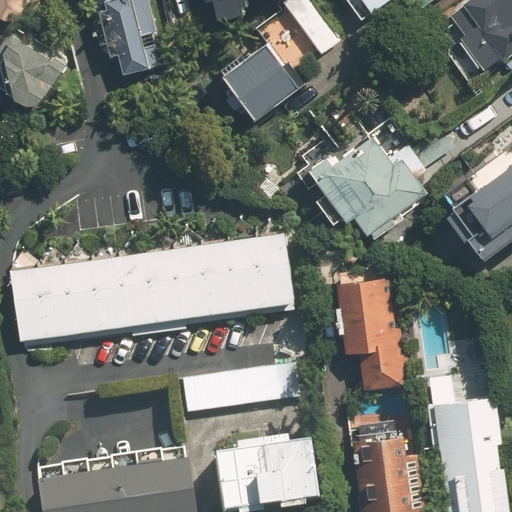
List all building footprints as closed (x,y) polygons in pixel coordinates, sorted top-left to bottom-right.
[(22,20),(35,0),(0,0),(0,13),(0,15),(12,20),(22,20)] [(164,62),(148,0),(120,0),(108,3),(110,9),(102,11),(113,57),(122,55),(127,74),(151,68),(151,66),(164,62)] [(218,0),(223,20),(248,14),(247,7),(252,6),(250,0),(218,0)] [(321,52),(338,39),(309,0),(294,0),(287,5),(321,52)] [(348,0),(362,18),(373,9),(375,12),(391,0),(420,0),(426,7),(435,0),(348,0)] [(511,0),(470,0),(452,13),(467,34),(463,37),(486,69),(503,57),(505,59),(511,53),(511,0)] [(42,106),(73,62),(17,26),(0,54),(0,72),(4,87),(20,96),(21,100),(33,106),(42,106)] [(303,88),(271,48),(232,79),(264,119),(303,88)] [(391,155),(376,133),(341,162),(332,152),(311,166),(328,192),(319,198),(336,222),(345,216),(349,220),(357,214),(370,234),(373,233),(379,239),(408,219),(402,212),(432,191),(420,176),(431,168),(411,141),(391,155)] [(511,171),(460,210),(480,237),(476,240),(490,261),(511,244),(511,171)] [(288,232),(13,270),(24,342),(299,304),(288,232)] [(338,243),(304,246),(307,277),(341,274),(338,243)] [(392,271),(338,278),(346,348),(360,347),(364,383),(408,378),(404,337),(399,337),(392,271)] [(185,381),(191,415),(303,398),(298,364),(185,381)] [(432,452),(441,451),(449,511),(508,511),(503,466),(499,466),(496,444),(500,444),(495,398),(427,407),(432,452)] [(355,442),(364,511),(416,511),(407,434),(355,442)] [(286,453),(285,445),(236,453),(237,459),(216,463),(222,511),(260,511),(261,511),(277,509),(277,511),(301,511),(304,511),(303,506),(317,504),(309,449),(286,453)] [(197,511),(190,462),(38,483),(41,511),(197,511)]
